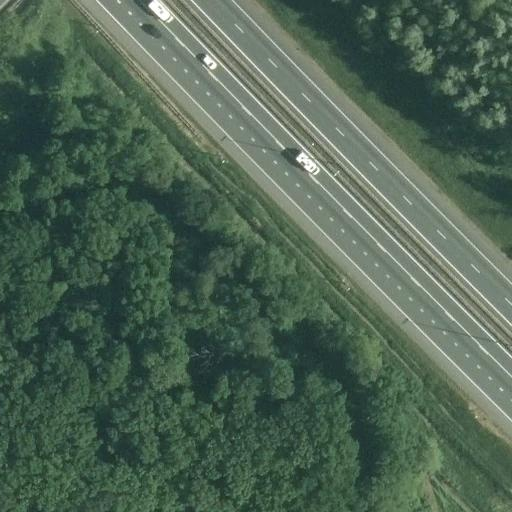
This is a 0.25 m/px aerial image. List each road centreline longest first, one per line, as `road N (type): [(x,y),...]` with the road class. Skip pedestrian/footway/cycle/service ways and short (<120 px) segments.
road 1 (motorway): [(138,0),(511,383)]
road 2 (motorway): [(511,310),(207,0)]
